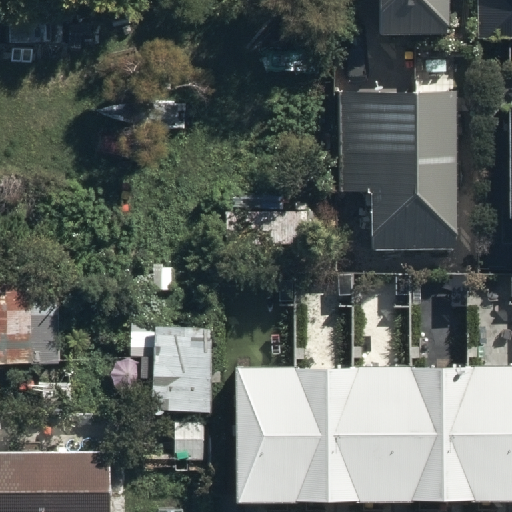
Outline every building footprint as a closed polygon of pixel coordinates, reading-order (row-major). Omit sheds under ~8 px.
[(447,0),(368,0),(368,25),(447,25),(447,0)] [(511,0),(480,0),(480,32),(511,32),(511,0)] [(458,83),(373,84),(376,243),(462,241),(458,83)] [(306,209),(227,209),(227,240),(306,240),(306,209)] [(0,356),(60,356),(59,282),(0,282),(0,356)] [(212,340),(153,340),(153,405),(212,404),(212,340)] [(511,359),(238,362),(240,495),(511,492),(511,359)] [(106,511),(106,456),(0,456),(0,511),(106,511)]
